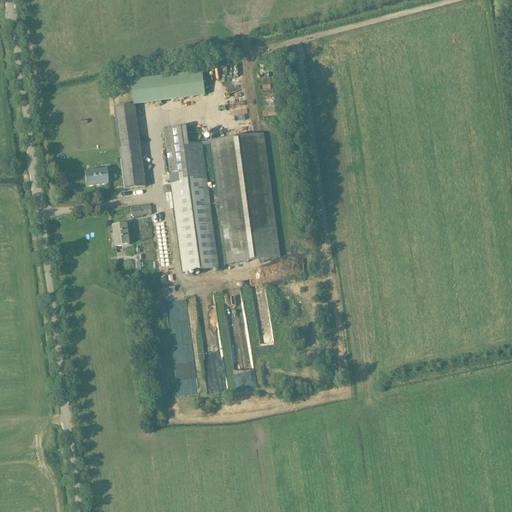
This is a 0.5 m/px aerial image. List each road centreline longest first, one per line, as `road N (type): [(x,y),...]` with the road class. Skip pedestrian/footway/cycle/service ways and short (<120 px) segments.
road 1 (track): [(186,383),(148,120),(234,102),(252,52),(455,0)]
road 2 (unclassified): [(76,511),(10,0)]
